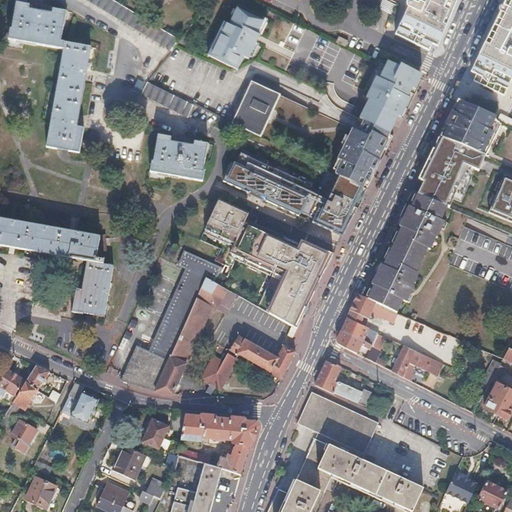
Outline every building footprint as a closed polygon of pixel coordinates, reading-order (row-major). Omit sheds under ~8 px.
[(177,40),(112,0),(85,0),(168,51),(174,44),(177,40)] [(411,0),(410,3),(407,3),(406,3),(404,5),(403,7),(403,8),(404,11),(406,12),(400,24),(395,35),(429,51),(430,49),(435,51),(443,32),(451,13),(456,0),(411,0)] [(511,2),(510,1),(475,74),(472,80),(473,81),(501,95),(511,72),(511,2)] [(29,5),(14,3),(9,29),(8,29),(6,40),(62,50),(64,43),(62,43),(61,42),(66,12),(51,9),(51,14),(29,10),(29,5)] [(264,18),(236,5),(226,24),(222,22),(206,54),(234,67),(240,56),(245,58),(254,38),(264,18)] [(348,41),(339,37),(336,42),(345,46),(348,41)] [(88,63),(91,48),(64,43),(62,50),(45,147),(80,153),(83,136),(85,128),(77,127),(78,119),(86,74),(88,63)] [(376,64),(372,62),(358,94),(358,98),(360,101),(364,103),(363,106),(360,113),(358,117),(364,120),(387,132),(389,127),(391,124),(396,126),(419,80),(411,76),(413,71),(393,63),(377,61),(376,64)] [(281,95),(251,81),(231,123),(261,137),(271,116),(281,95)] [(193,104),(146,82),(140,94),(187,117),(193,104)] [(463,103),(460,102),(442,138),(483,155),(498,123),(495,122),(493,116),(463,103)] [(511,119),(507,117),(501,114),(499,118),(498,120),(511,126),(511,119)] [(358,131),(352,128),(331,171),(365,187),(385,147),(392,134),(387,132),(364,120),(361,126),(358,131)] [(171,137),(157,135),(152,162),(150,162),(148,172),(203,181),(204,171),(203,171),(207,143),(194,141),(194,139),(184,136),(183,145),(176,144),(170,143),(171,137)] [(475,170),(482,155),(442,138),(436,151),(433,150),(418,181),(423,183),(417,196),(448,207),(452,199),(458,201),(471,169),(475,170)] [(342,236),(365,187),(331,171),(326,168),(318,184),(241,149),(234,164),(230,163),(222,181),(248,193),(250,189),(257,193),(266,197),(265,200),(298,216),(300,212),(307,216),(313,218),(312,222),(342,236)] [(511,182),(505,179),(491,212),(511,220),(511,182)] [(448,207),(417,196),(411,208),(408,207),(404,217),(399,228),(401,229),(383,267),(380,266),(376,276),(371,286),(373,287),(367,301),(397,315),(404,303),(406,305),(419,275),(417,274),(428,250),(431,251),(445,222),(442,221),(448,207)] [(270,230),(244,218),(246,214),(218,201),(205,229),(233,243),(228,252),(285,278),(268,313),(270,314),(275,317),(281,320),(286,323),(291,326),(292,327),(297,329),(325,271),(333,254),(303,240),(301,245),(270,230)] [(0,247),(4,248),(14,250),(31,253),(43,255),(60,258),(67,259),(87,262),(84,275),(81,291),(76,290),(72,313),(104,318),(113,266),(95,264),(99,238),(72,233),(48,229),(19,224),(0,220),(0,247)] [(221,269),(222,267),(183,250),(177,263),(186,267),(148,350),(136,345),(123,377),(122,380),(156,391),(173,393),(185,365),(212,307),(217,311),(228,291),(215,283),(221,269)] [(237,295),(228,291),(217,311),(225,315),(237,295)] [(397,315),(367,301),(357,296),(348,314),(347,317),(360,324),(362,320),(364,317),(368,319),(371,313),(393,323),(397,315)] [(360,324),(347,317),(341,330),(363,340),(373,345),(378,334),(378,332),(360,324)] [(58,324),(35,324),(35,334),(58,334),(58,324)] [(288,336),(292,338),(297,329),(292,327),(288,336)] [(363,340),(341,330),(339,336),(337,341),(337,343),(338,345),(357,354),(363,340)] [(386,338),(378,334),(373,345),(381,349),(386,338)] [(294,354),(296,351),(283,344),(276,358),(272,355),(266,352),(261,349),(256,346),(250,343),(245,340),(238,336),(236,339),(230,350),(240,356),(281,379),(294,354)] [(404,346),(392,372),(409,381),(413,373),(410,372),(413,365),(438,377),(444,364),(404,346)] [(511,350),(509,349),(503,360),(511,363),(511,350)] [(224,362),(212,384),(207,392),(211,395),(215,387),(221,390),(238,359),(228,353),(224,362)] [(212,384),(224,362),(214,356),(201,378),(212,384)] [(377,358),(374,363),(384,368),(387,363),(377,358)] [(335,365),(326,361),(316,384),(356,404),(361,394),(338,383),(335,385),(332,380),(338,377),(340,372),(339,371),(341,366),(338,365),(335,365)] [(504,367),(499,365),(491,380),(493,381),(495,377),(498,379),(504,367)] [(43,369),(36,366),(25,383),(38,391),(50,372),(43,369)] [(14,376),(5,371),(0,379),(0,394),(0,395),(4,388),(15,394),(23,382),(14,376)] [(38,391),(25,383),(18,394),(26,398),(32,401),(35,397),(38,391)] [(511,390),(497,383),(484,408),(506,419),(511,407),(511,390)] [(84,389),(76,385),(63,410),(88,423),(99,401),(82,392),(84,389)] [(63,390),(55,386),(52,391),(49,398),(57,402),(63,390)] [(362,391),(361,394),(356,404),(365,408),(372,395),(362,391)] [(26,398),(18,394),(10,406),(18,410),(23,413),(25,408),(23,406),(26,398)] [(379,425),(312,394),(309,399),(298,424),(299,424),(304,427),(317,433),(365,455),(366,452),(369,446),(372,441),(374,435),(377,430),(379,425)] [(18,410),(10,406),(1,420),(10,425),(18,410)] [(249,452),(254,437),(258,426),(257,424),(256,422),(246,421),(244,419),(230,418),(229,420),(222,419),(217,419),(214,416),(200,415),(198,417),(184,416),(183,414),(173,413),(171,427),(176,429),(176,437),(200,440),(200,435),(211,436),(211,438),(219,439),(220,436),(230,438),(230,443),(237,444),(236,448),(249,452)] [(168,428),(153,421),(142,444),(158,451),(168,428)] [(28,427),(19,422),(12,435),(21,439),(18,446),(27,450),(36,432),(28,427)] [(329,444),(315,438),(308,453),(304,462),(297,477),(295,481),(290,494),(279,489),(271,506),(267,511),(315,511),(318,507),(326,489),(331,479),(346,486),(402,511),(411,511),(423,489),(363,460),(344,451),(329,444)] [(145,456),(124,447),(113,472),(134,482),(145,456)] [(241,476),(249,452),(236,448),(233,456),(229,455),(227,459),(221,457),(217,468),(222,469),(231,472),(241,476)] [(165,466),(176,469),(179,456),(169,454),(165,466)] [(209,465),(205,464),(197,492),(178,487),(171,511),(209,511),(220,477),(221,473),(222,469),(217,468),(209,465)] [(463,478),(455,475),(447,492),(468,502),(476,485),(468,480),(467,481),(462,479),(463,478)] [(57,488),(37,478),(27,498),(47,508),(57,488)] [(167,488),(153,481),(146,495),(152,498),(160,501),(167,488)] [(506,491),(487,481),(478,499),(480,500),(476,509),(482,511),(492,511),(495,507),(497,508),(506,491)] [(129,494),(108,484),(97,507),(108,511),(133,511),(134,511),(124,507),(129,494)] [(148,506),(152,498),(146,495),(143,493),(139,501),(148,506)] [(511,494),(503,511),(510,511),(511,510),(511,494)]
